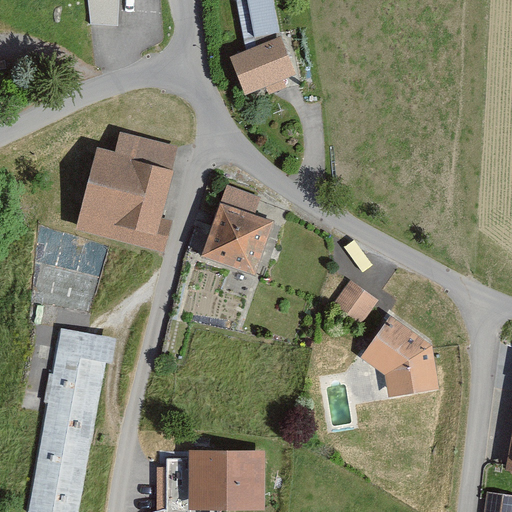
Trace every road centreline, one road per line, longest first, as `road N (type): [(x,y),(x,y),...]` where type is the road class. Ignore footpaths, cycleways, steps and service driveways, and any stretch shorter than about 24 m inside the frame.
road 1 (residential): [(224,136),(193,175),(126,431),(116,511)]
road 2 (residential): [(479,298),(282,184),(224,136)]
road 3 (residential): [(479,298),(466,511)]
road 4 (unclassified): [(0,131),(188,58)]
